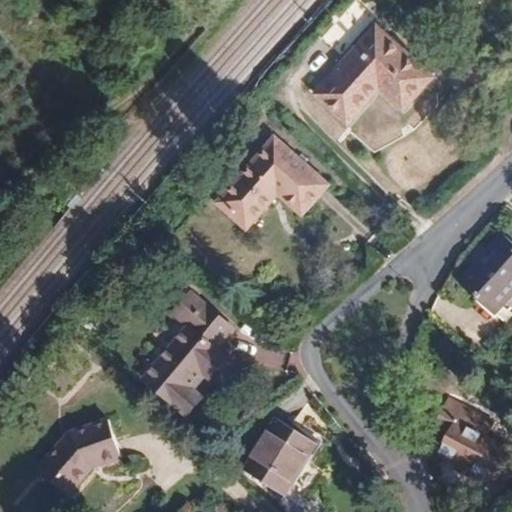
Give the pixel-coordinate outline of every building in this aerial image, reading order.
[(377,26),(317,93),(348,121),(380,85),(404,107),(418,92),(433,76),(377,26)] [(277,139),(219,204),(247,230),(279,194),(303,216),(318,199),(329,186),(277,139)] [(484,257),(460,284),(495,316),(511,297),(511,241),(505,235),(484,257)] [(173,315),(188,327),(206,306),(192,293),(173,315)] [(188,327),(143,380),(181,412),(198,393),(191,387),(203,373),(211,379),(228,359),(217,350),(225,341),(235,330),(206,306),(188,327)] [(187,417),(204,398),(198,393),(181,412),(187,417)] [(494,423),(449,400),(443,411),(433,428),(448,437),(440,451),(455,460),(451,465),(486,484),(489,477),(491,474),(500,478),(511,455),(511,450),(486,437),(494,423)] [(70,433),(44,462),(76,490),(94,469),(111,463),(123,459),(109,419),(70,433)] [(277,419),(245,471),(286,496),(317,444),(304,436),(277,419)] [(71,496),(76,490),(44,462),(39,469),(71,496)] [(489,477),(498,482),(500,478),(491,474),(489,477)]
